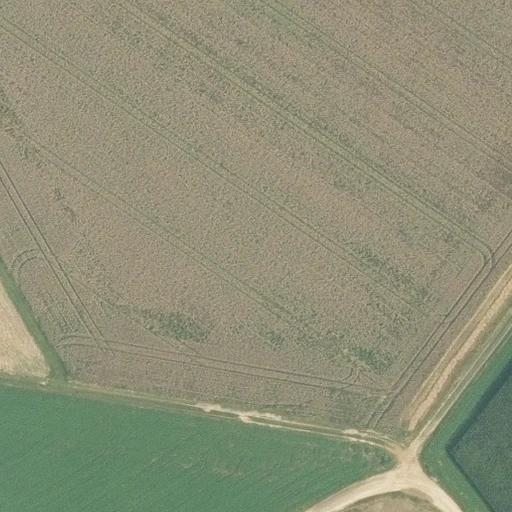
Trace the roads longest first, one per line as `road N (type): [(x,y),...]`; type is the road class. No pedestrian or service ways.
road 1 (track): [(0,380),(187,406),(408,457)]
road 2 (track): [(511,328),(408,457)]
